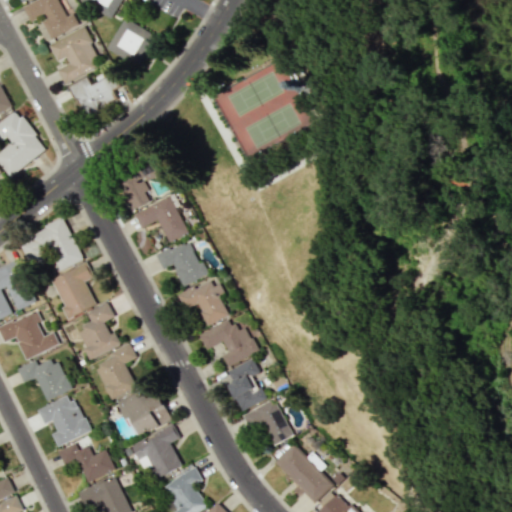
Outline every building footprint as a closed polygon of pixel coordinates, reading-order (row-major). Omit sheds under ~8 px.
[(51,38),(75,26),(61,0),(35,0),(23,6),(32,23),(41,18),(51,38)] [(81,0),(121,0),(111,18),(81,0)] [(107,48),(125,18),(155,35),(137,65),(107,48)] [(49,43),(59,64),(56,66),(64,83),(103,64),(85,26),(49,43)] [(71,85),(84,116),(118,102),(113,89),(119,86),(114,74),(92,83),(89,77),(71,85)] [(0,112),(13,107),(2,83),(0,84),(0,112)] [(47,149),(17,109),(0,122),(0,139),(5,145),(0,148),(0,163),(10,177),(47,149)] [(129,209),(150,202),(142,179),(137,181),(134,173),(118,178),(129,209)] [(141,228),(158,220),(169,242),(188,233),(170,195),(134,212),(141,228)] [(83,260),(65,219),(19,239),(31,265),(53,255),(59,270),(83,260)] [(156,255),(162,269),(173,264),(183,286),(206,275),(190,239),(156,255)] [(0,318),(13,314),(2,289),(8,287),(17,309),(35,302),(19,261),(0,268),(0,318)] [(70,318),(97,304),(85,281),(94,277),(86,261),(50,280),(70,318)] [(177,294),(184,309),(197,303),(207,325),(229,315),(219,295),(224,293),(219,283),(213,286),(209,279),(177,294)] [(121,344),(115,331),(110,334),(104,321),(115,317),(108,302),(87,312),(92,323),(77,330),(90,358),(121,344)] [(59,345),(54,331),(46,335),(36,311),(0,325),(0,332),(4,341),(16,336),(25,359),(59,345)] [(199,333),(205,349),(223,341),(228,352),(222,355),(226,365),(258,352),(247,326),(235,330),(230,319),(199,333)] [(110,399),(137,387),(125,362),(137,357),(130,343),(110,352),(112,358),(95,366),(110,399)] [(47,400),(72,389),(58,357),(39,366),(35,359),(17,368),(24,383),(36,377),(47,400)] [(241,411),(267,398),(262,386),(256,389),(250,376),(259,372),(253,358),(227,370),(233,382),(228,384),(241,411)] [(119,401),(138,437),(172,419),(154,383),(119,401)] [(37,408),(44,424),(53,420),(57,431),(52,433),(57,446),(89,432),(72,393),(37,408)] [(292,436),(276,399),(243,413),(252,434),(264,428),(272,445),(292,436)] [(182,466),(171,442),(180,438),(173,424),(132,444),(145,473),(152,470),(156,479),(182,466)] [(88,482),(115,470),(106,449),(93,455),(89,445),(78,449),(76,442),(58,450),(64,465),(78,459),(88,482)] [(311,461),(294,444),(276,462),(315,502),(333,484),(320,470),(324,466),(316,457),(311,461)] [(198,511),(207,505),(193,486),(203,479),(193,466),(162,488),(170,499),(166,502),(173,511),(171,511),(198,511)] [(0,497),(14,491),(7,476),(0,479),(0,497)] [(78,491),(86,510),(104,503),(107,510),(101,511),(130,511),(116,476),(78,491)] [(355,511),(336,493),(317,511),(355,511)] [(0,511),(17,511),(22,510),(16,496),(0,502),(0,511)] [(227,511),(218,502),(207,511),(227,511)]
